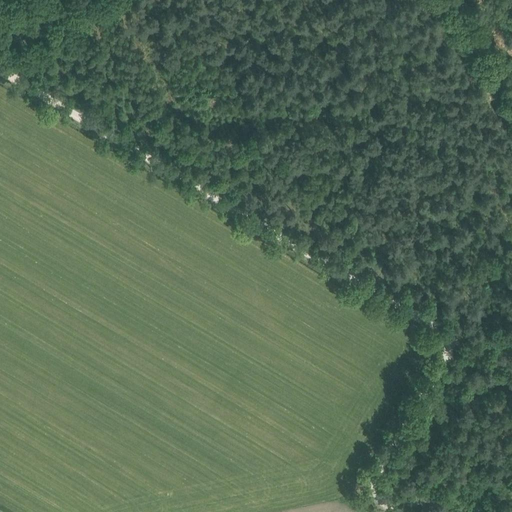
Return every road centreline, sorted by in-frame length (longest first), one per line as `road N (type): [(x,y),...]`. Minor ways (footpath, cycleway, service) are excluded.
road 1 (track): [(411,511),(369,484),(449,351),(0,76)]
road 2 (track): [(511,104),(444,0)]
